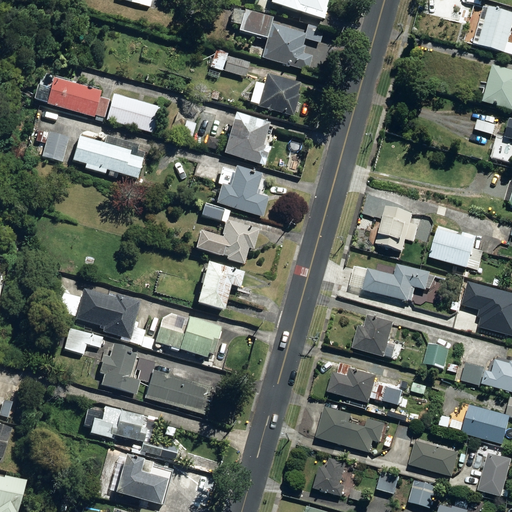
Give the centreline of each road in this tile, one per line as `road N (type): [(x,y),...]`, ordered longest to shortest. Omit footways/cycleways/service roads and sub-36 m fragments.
road 1 (residential): [(243,511),(383,0)]
road 2 (unknown): [(314,190),(37,115)]
road 3 (unknown): [(245,440),(0,363)]
